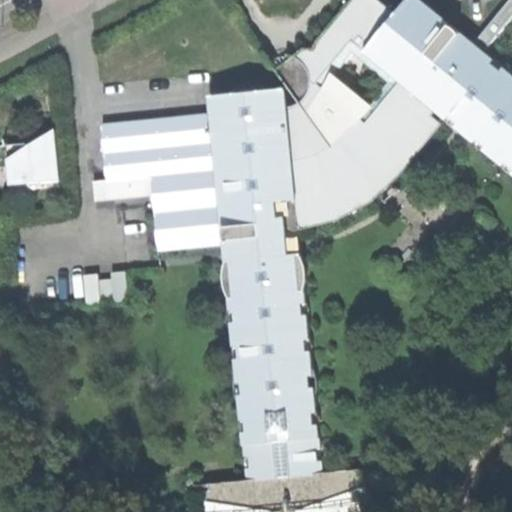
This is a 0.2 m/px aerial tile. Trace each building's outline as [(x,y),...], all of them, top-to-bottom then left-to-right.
[(213,115),(103,126),(109,181),(152,177),(160,251),(229,246),(237,251),(246,251),(246,261),(228,262),(229,275),(234,275),(235,286),(230,286),(232,310),(238,310),(239,323),(233,323),(236,347),(241,347),(242,360),(237,361),(238,373),(236,388),(240,402),(242,420),(248,420),(249,433),(243,433),(245,457),(251,456),(252,470),(246,470),(247,482),(211,484),(205,511),(282,511),(283,511),(298,510),(298,511),(349,511),(348,508),(361,504),(362,509),(376,505),(364,470),(325,473),(324,461),(317,462),(316,450),(323,449),(321,427),(315,427),(314,415),(320,415),(318,396),(320,381),(315,368),(313,354),(306,355),(305,340),(312,340),(310,318),(303,318),(302,304),(309,304),(306,280),(300,280),(299,266),(305,266),(304,254),(290,256),(287,231),(301,229),(340,219),(371,202),(398,178),(423,135),(430,114),(416,103),(421,96),(447,118),(451,114),(463,124),(459,129),(475,143),(478,139),(490,148),(486,152),(502,165),(506,161),(511,165),(511,173),(511,174),(511,173),(511,71),(506,67),(500,76),(490,68),(496,60),(485,52),(474,43),(470,40),(463,49),(457,55),(431,35),(436,27),(443,17),(422,0),(410,0),(397,16),(377,0),(353,0),(312,52),(308,47),(296,55),(277,69),(301,107),(289,108),(213,115)] [(511,18),(511,0),(510,0),(474,43),(485,52),(511,18)] [(448,25),(436,27),(431,35),(457,55),(463,49),(463,37),(448,25)] [(506,67),(496,60),(490,68),(500,76),(506,67)] [(211,98),(213,115),(289,108),(287,90),(255,93),(254,87),(252,85),(247,85),(243,86),(240,89),(240,95),(211,98)] [(456,132),(459,129),(463,124),(451,114),(447,118),(444,121),(456,132)] [(7,144),(12,183),(31,181),(32,188),(42,187),(41,180),(61,178),(56,129),(36,141),(22,142),(7,144)] [(484,154),(486,152),(490,148),(478,139),(475,143),(473,145),(484,154)] [(510,176),(511,174),(511,173),(511,165),(506,161),(502,165),(500,168),(510,176)] [(304,254),(301,229),(287,231),(290,256),(304,254)] [(86,304),(127,299),(123,268),(108,269),(109,278),(97,280),(96,273),(82,274),(86,304)]
